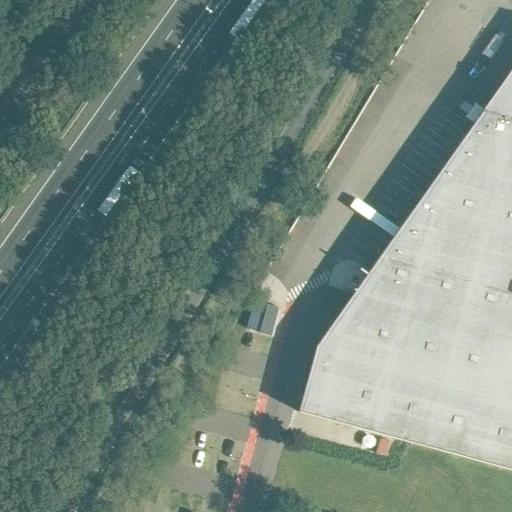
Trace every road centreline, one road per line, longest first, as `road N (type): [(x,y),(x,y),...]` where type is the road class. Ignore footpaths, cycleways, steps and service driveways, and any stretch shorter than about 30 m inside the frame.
road 1 (unclassified): [(95,511),(397,0)]
road 2 (motorway): [(68,511),(368,0)]
road 3 (motorway): [(0,346),(248,0)]
road 4 (motorway): [(194,0),(0,271)]
road 5 (motorway): [(113,0),(0,150)]
